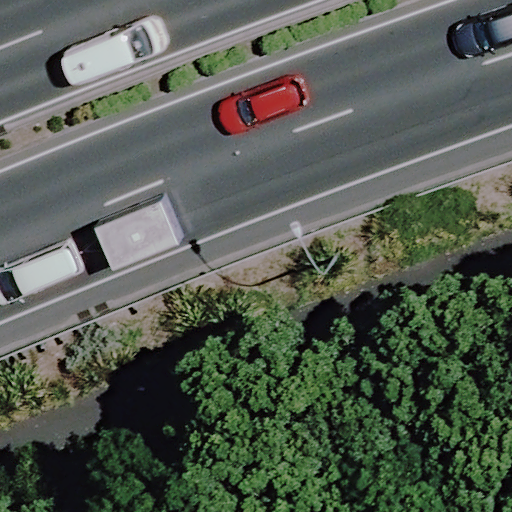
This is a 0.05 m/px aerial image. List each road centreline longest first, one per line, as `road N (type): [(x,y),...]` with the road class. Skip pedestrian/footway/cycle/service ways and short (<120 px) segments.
road 1 (primary): [(511,53),(0,253)]
road 2 (primary): [(0,62),(148,0)]
